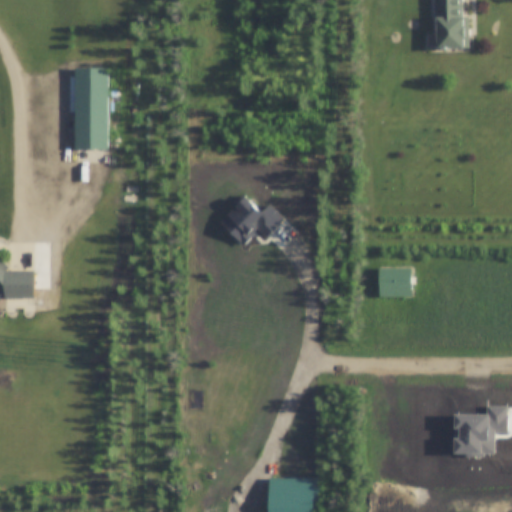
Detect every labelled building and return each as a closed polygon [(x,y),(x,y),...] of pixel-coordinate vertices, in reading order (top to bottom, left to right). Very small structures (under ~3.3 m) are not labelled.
[(439,20),(436,20),(436,0),(463,0),(463,16),(469,16),(470,46),(439,47),(439,20)] [(76,67),(108,67),(108,148),(76,148),(76,67)] [(6,297),(0,291),(0,256),(16,272),(35,272),(35,297),(6,297)] [(379,269),(412,268),(412,297),(380,297),(379,269)] [(271,511),(271,493),(315,493),(315,511),(271,511)]
